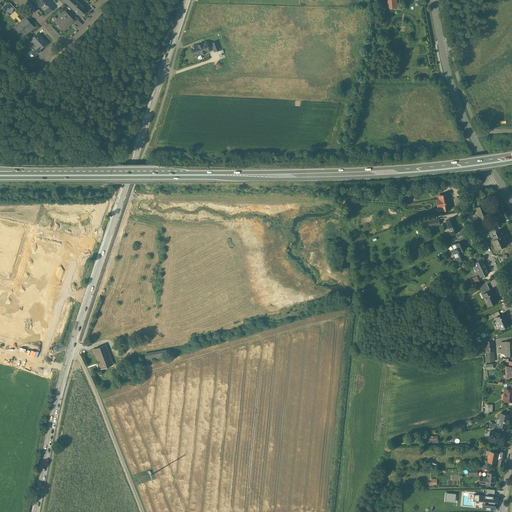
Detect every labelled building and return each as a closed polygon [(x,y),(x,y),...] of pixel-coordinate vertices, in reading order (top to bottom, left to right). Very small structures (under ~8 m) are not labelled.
[(52,2),(50,0),(42,0),(39,3),(41,5),(40,6),(47,14),(55,7),(54,6),(51,3),(52,2)] [(54,6),(55,7),(57,9),(63,4),(59,0),(60,1),(54,6)] [(81,4),(76,0),(67,0),(65,2),(66,2),(75,11),(74,11),(75,11),(80,16),(86,11),(85,10),(80,5),(81,4)] [(387,0),(388,6),(385,7),(386,9),(396,8),(395,0),(387,0)] [(89,6),(84,1),(81,4),(80,5),(85,10),(89,6)] [(2,6),(2,7),(10,15),(15,10),(7,2),(2,6)] [(65,11),(54,21),(63,31),(73,21),(74,21),(70,17),(65,11)] [(33,28),(25,19),(16,27),(24,36),(33,28)] [(47,43),(37,33),(31,39),(33,41),(33,42),(37,46),(40,49),(47,43)] [(206,42),(193,46),(193,47),(192,47),(193,48),(193,47),(196,56),(209,51),(206,42)] [(40,49),(37,46),(34,48),(32,46),(28,50),(35,58),(42,52),(40,49)] [(443,195),(439,195),(439,199),(437,199),(438,207),(441,207),(441,210),(450,209),(450,205),(449,201),(449,197),(448,197),(448,194),(443,195)] [(484,204),(476,207),(481,220),(489,217),(484,204)] [(459,231),(453,218),(446,221),(451,234),(459,231)] [(496,231),(495,232),(496,235),(494,236),(495,239),(499,237),(503,244),(507,242),(501,229),(496,231)] [(354,238),(356,242),(366,238),(364,234),(354,238)] [(499,237),(495,239),(494,236),(493,237),(494,240),(492,241),(496,250),(504,246),(503,244),(499,237)] [(463,241),(456,244),(457,248),(453,250),(456,258),(456,257),(458,262),(464,260),(463,259),(466,257),(464,253),(463,250),(467,249),(466,247),(463,241)] [(44,306),(57,266),(45,262),(47,256),(35,252),(28,272),(33,274),(22,309),(0,301),(0,331),(29,341),(33,329),(37,331),(42,316),(38,314),(41,305),(44,306)] [(488,273),(482,259),(474,263),(476,267),(481,277),(488,273)] [(440,274),(433,278),(436,284),(443,279),(440,274)] [(477,276),(469,280),(472,285),(479,281),(477,276)] [(486,282),(477,286),(480,292),(482,291),(483,294),(490,290),(486,282)] [(490,290),(483,294),(485,297),(484,298),(488,306),(498,301),(492,289),(490,290)] [(456,308),(459,314),(465,312),(462,306),(456,308)] [(504,314),(495,318),(500,329),(509,325),(504,314)] [(105,344),(93,349),(100,368),(113,364),(105,344)] [(171,349),(144,354),(146,363),(153,361),(152,359),(172,355),(171,349)] [(493,351),(487,352),(487,355),(485,356),(486,362),(494,361),(493,351)] [(506,415),(500,413),(497,425),(507,427),(509,416),(506,415)] [(505,434),(490,431),(488,441),(491,441),(491,442),(496,443),(498,443),(503,444),(505,434)] [(498,453),(489,451),(489,455),(487,461),(488,461),(496,463),(498,453)] [(503,466),(506,452),(500,451),(498,465),(503,466)] [(487,461),(480,460),(479,468),(486,468),(488,461),(487,461)] [(495,473),(487,473),(486,480),(482,479),(482,483),(494,485),(495,473)] [(497,496),(478,493),(477,501),(483,501),(482,509),(494,510),(495,502),(497,502),(497,496)]
